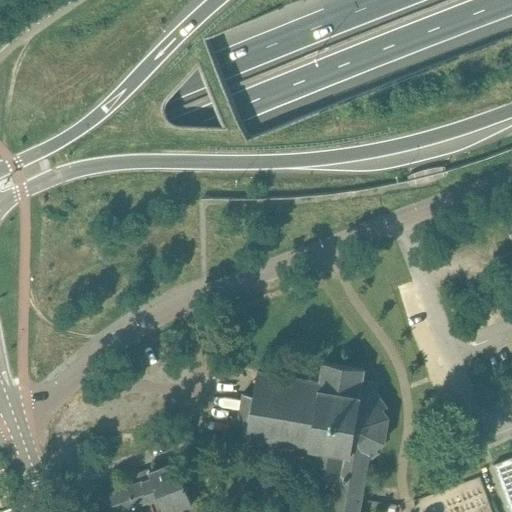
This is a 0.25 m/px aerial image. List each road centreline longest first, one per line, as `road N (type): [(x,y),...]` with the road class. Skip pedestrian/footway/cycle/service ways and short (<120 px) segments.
road 1 (residential): [(14,418),(113,346),(201,300),(511,179)]
road 2 (motorway): [(0,212),(511,0)]
road 3 (motorway): [(0,204),(51,176),(101,165),(332,158),(511,110)]
road 4 (motorway): [(389,0),(0,163)]
road 5 (motorway): [(219,0),(104,110),(0,169)]
